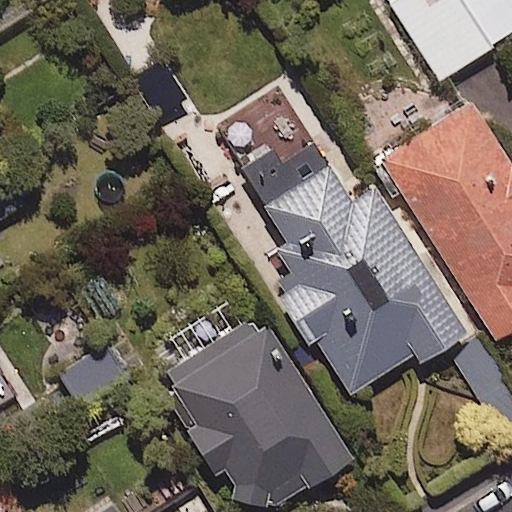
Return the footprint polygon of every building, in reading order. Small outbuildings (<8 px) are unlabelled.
[(511,0),(389,0),(436,70),(511,19),(511,0)] [(375,148),(490,323),(511,308),(511,148),(507,152),(465,89),(375,148)] [(279,144),(273,134),(235,158),(277,227),(256,240),(277,273),(272,276),(338,384),(453,313),(364,167),(342,181),(308,126),(279,144)] [(0,172),(0,211),(21,199),(4,170),(0,172)] [(222,475),(232,491),(273,497),(346,448),(248,301),(237,309),(225,291),(145,345),(199,426),(192,431),(213,462),(219,457),(228,471),(222,475)]
